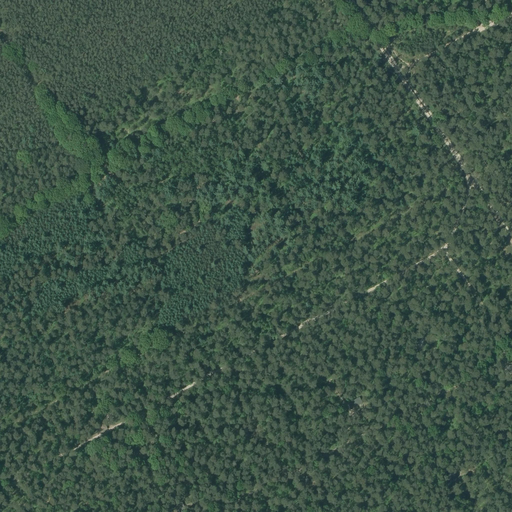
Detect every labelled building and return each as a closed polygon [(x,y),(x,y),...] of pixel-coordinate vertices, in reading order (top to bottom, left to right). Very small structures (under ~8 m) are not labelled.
[(418,345),(420,348),(426,345),(424,339),(418,342),(419,344),(418,345)] [(354,403),(356,407),(362,403),(360,398),(354,401),(355,403),(354,403)] [(241,434),(243,437),(249,434),(247,428),(241,431),(242,433),(241,434)] [(448,478),(450,481),(456,478),(454,472),(448,475),(449,477),(448,478)] [(301,482),(303,486),(309,483),(307,477),(301,479),(302,482),(301,482)]
